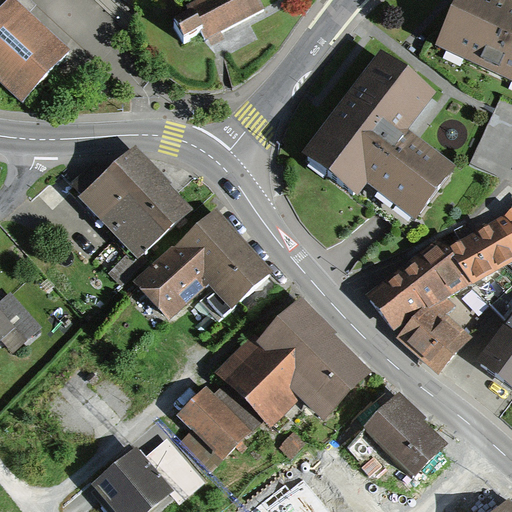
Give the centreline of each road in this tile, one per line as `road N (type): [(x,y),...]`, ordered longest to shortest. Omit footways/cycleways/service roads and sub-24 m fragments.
road 1 (tertiary): [(495,444),(384,354),(271,235),(216,161)]
road 2 (tertiary): [(346,0),(216,161)]
road 3 (unknown): [(188,380),(78,494),(32,505)]
road 4 (residential): [(52,0),(138,82),(145,134)]
